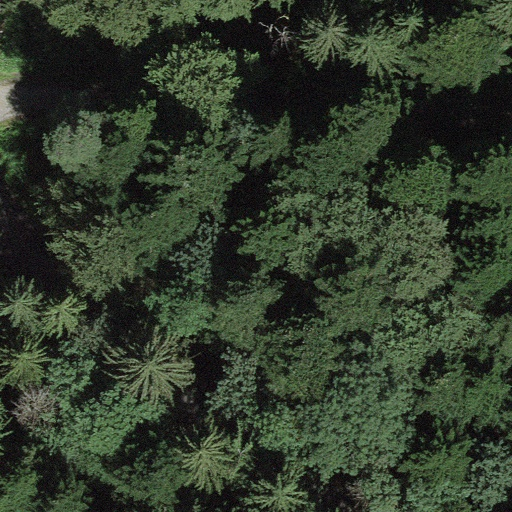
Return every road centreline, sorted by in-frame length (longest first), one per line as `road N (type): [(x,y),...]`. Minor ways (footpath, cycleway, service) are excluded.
road 1 (track): [(0,97),(511,125)]
road 2 (track): [(330,511),(97,333),(0,224)]
